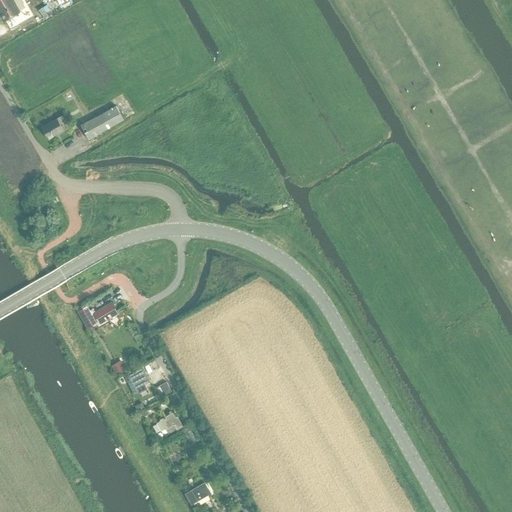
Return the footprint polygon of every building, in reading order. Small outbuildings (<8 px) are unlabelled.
[(0,0),(0,12),(4,20),(18,12),(11,0),(0,0)] [(116,106),(81,126),(85,134),(89,140),(89,139),(93,137),(124,120),(116,106)] [(48,139),(69,127),(62,116),(42,128),(48,139)] [(109,318),(117,314),(111,303),(95,313),(93,309),(89,311),(85,305),(78,310),(79,313),(88,327),(96,322),(95,322),(99,320),(101,323),(108,319),(109,320),(110,319),(109,318)] [(139,334),(134,338),(138,345),(144,342),(139,334)] [(126,370),(121,360),(111,366),(116,375),(126,370)] [(130,376),(125,378),(134,395),(139,393),(146,389),(144,385),(145,384),(149,382),(143,371),(138,373),(137,374),(136,372),(130,375),(130,376)] [(172,391),(166,382),(161,385),(166,394),(172,391)] [(140,403),(134,406),(136,411),(143,408),(140,403)] [(147,415),(144,410),(138,413),(141,418),(147,415)] [(172,413),(157,423),(162,431),(165,429),(169,435),(183,426),(180,421),(178,422),(172,413)] [(190,430),(185,434),(192,444),(197,441),(190,430)] [(192,505),(210,494),(204,483),(186,494),(192,505)]
